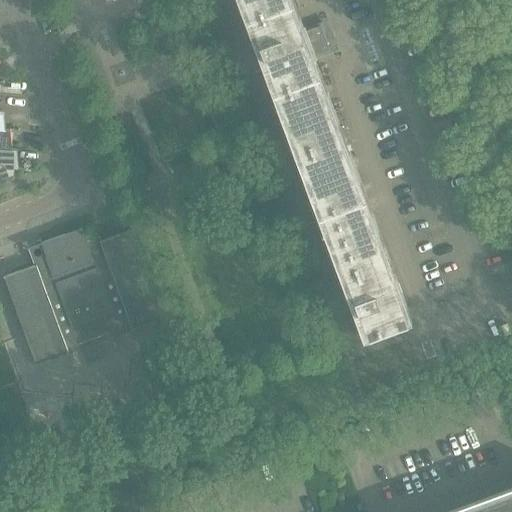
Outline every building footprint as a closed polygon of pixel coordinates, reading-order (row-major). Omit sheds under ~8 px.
[(412,320),(315,60),(316,60),(315,58),(333,51),(322,22),(305,29),(304,27),(303,27),(292,0),(237,0),(255,47),(250,49),(257,70),(263,68),(320,221),(309,225),(317,248),(328,244),(363,338),(412,320)] [(0,148),(8,149),(8,148),(10,130),(1,129),(1,131),(0,130),(0,148)] [(0,179),(14,174),(17,149),(8,148),(8,149),(0,148),(0,179)] [(76,337),(117,322),(116,319),(128,314),(133,328),(132,328),(133,330),(166,318),(165,316),(164,317),(132,231),(134,231),(133,229),(101,241),(100,237),(88,242),(83,229),(84,229),(83,228),(42,243),(47,257),(35,262),(36,266),(4,277),(5,279),(6,279),(38,364),(36,364),(37,366),(70,354),(69,352),(68,352),(63,338),(75,334),(76,337)] [(511,511),(511,489),(450,511),(511,511)]
